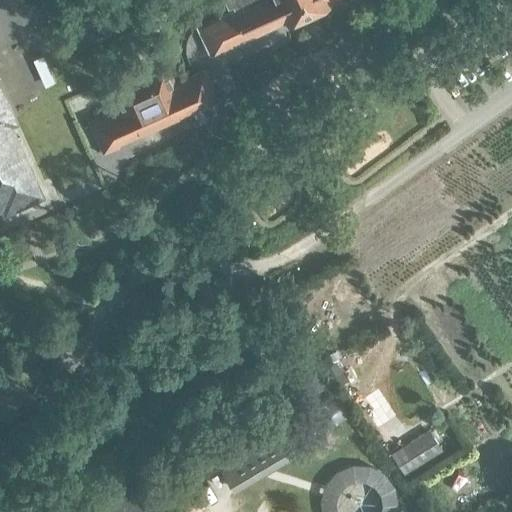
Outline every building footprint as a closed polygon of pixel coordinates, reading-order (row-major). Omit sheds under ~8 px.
[(330,2),(328,0),(225,0),(229,6),(232,5),(234,9),(201,24),(213,51),(284,19),(285,22),(330,2)] [(70,20),(81,45),(119,29),(107,3),(70,20)] [(112,94),(119,109),(92,121),(105,148),(215,98),(203,71),(175,84),(168,69),(112,94)] [(0,205),(1,205),(4,210),(44,192),(12,121),(17,119),(0,80),(0,205)] [(0,376),(0,414),(0,415),(9,420),(26,391),(0,376)] [(375,404),(367,409),(362,413),(378,438),(392,429),(375,404)] [(234,490),(296,453),(282,431),(220,468),(234,490)] [(138,484),(95,511),(177,511),(162,488),(146,485),(141,489),(138,484)]
